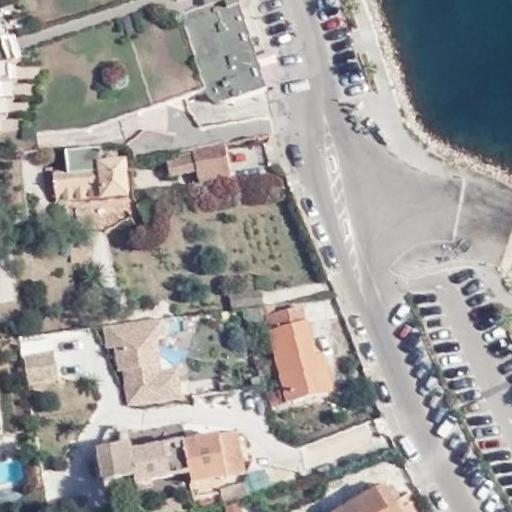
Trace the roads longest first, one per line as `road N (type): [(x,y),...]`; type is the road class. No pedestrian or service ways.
road 1 (residential): [(463,511),(414,425),(362,294),(290,0)]
road 2 (unknown): [(101,368),(136,419),(243,422),(306,458),(414,425)]
road 3 (unknown): [(322,121),(91,138),(18,130)]
